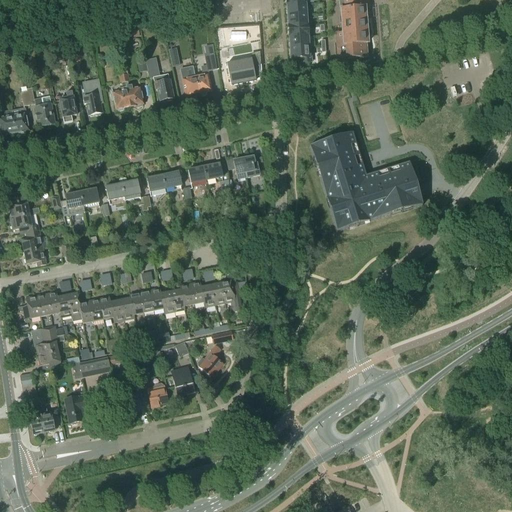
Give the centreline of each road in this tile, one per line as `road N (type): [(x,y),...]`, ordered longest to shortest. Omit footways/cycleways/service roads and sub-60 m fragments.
road 1 (residential): [(72,453),(204,428),(230,407),(278,208),(277,129),(268,113)]
road 2 (residential): [(0,170),(268,113)]
road 3 (residential): [(0,282),(229,249)]
road 4 (residential): [(353,340),(371,290),(432,237),(460,198)]
road 5 (secondary): [(322,417),(273,467),(196,511)]
road 6 (secondary): [(511,311),(373,385)]
road 7 (secondary): [(392,414),(511,328)]
